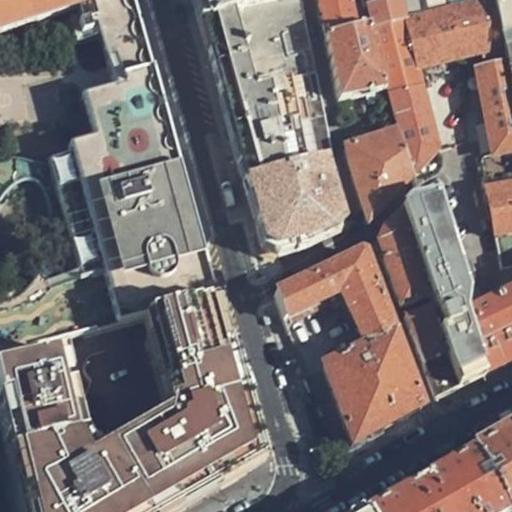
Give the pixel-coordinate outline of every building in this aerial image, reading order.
[(0,0),(0,36),(78,12),(97,6),(102,5),(100,0),(0,0)] [(130,0),(100,0),(102,5),(97,6),(99,13),(98,15),(95,20),(93,24),(99,43),(116,104),(128,147),(131,156),(132,160),(137,163),(142,165),(147,167),(152,170),(154,176),(153,179),(152,181),(149,182),(155,202),(158,202),(160,202),(163,203),(165,204),(167,209),(167,211),(165,214),(164,215),(163,216),(160,217),(165,235),(188,228),(199,268),(201,267),(208,292),(209,292),(130,0)] [(227,129),(243,187),(319,166),(331,163),(297,0),(191,0),(192,1),(227,129)] [(355,33),(345,0),(316,0),(325,39),(355,33)] [(364,0),(369,16),(417,0),(364,0)] [(417,0),(369,16),(413,178),(434,155),(416,74),(500,50),(489,0),(417,0)] [(511,0),(489,0),(500,50),(511,45),(511,0)] [(99,13),(97,6),(78,12),(82,27),(93,24),(95,20),(98,15),(99,13)] [(99,43),(93,24),(82,27),(77,29),(83,48),(99,43)] [(386,93),(369,30),(355,33),(325,39),(339,105),(386,93)] [(511,45),(500,50),(503,68),(511,112),(511,45)] [(492,158),(511,154),(511,112),(503,68),(481,72),(489,112),(483,113),(492,158)] [(476,73),(483,113),(489,112),(481,72),(476,73)] [(92,157),(128,147),(116,104),(80,115),(92,157)] [(370,225),(410,182),(398,135),(344,153),(363,214),(367,226),(370,225)] [(126,158),(131,156),(128,147),(92,157),(70,163),(74,176),(78,189),(82,184),(86,179),(92,175),(100,170),(110,165),(118,161),(126,158)] [(488,211),(511,206),(511,154),(492,158),(479,160),(488,211)] [(216,316),(209,292),(208,292),(201,267),(199,268),(188,228),(165,235),(160,217),(163,216),(164,215),(165,214),(167,211),(167,209),(165,204),(163,203),(160,202),(158,202),(155,202),(149,182),(152,181),(153,179),(154,176),(152,170),(147,167),(142,165),(137,163),(132,160),(131,156),(126,158),(118,161),(110,165),(100,170),(92,175),(86,179),(82,184),(78,189),(73,196),(68,202),(61,209),(54,220),(52,225),(50,229),(49,236),(49,238),(44,265),(33,285),(28,281),(16,300),(11,303),(0,300),(0,362),(154,329),(216,316)] [(0,165),(0,199),(1,199),(24,188),(35,189),(39,191),(46,199),(50,213),(49,236),(50,229),(52,225),(54,220),(61,209),(68,202),(73,196),(78,189),(74,176),(68,176),(9,163),(0,165)] [(319,166),(243,187),(256,232),(260,249),(278,259),(323,241),(334,236),(335,236),(332,224),(319,166)] [(399,213),(427,301),(433,320),(427,322),(451,378),(457,391),(468,386),(483,378),(462,315),(466,299),(433,200),(406,206),(399,213)] [(511,268),(511,206),(488,211),(499,271),(511,268)] [(387,279),(400,313),(427,301),(399,213),(384,228),(374,247),(387,279)] [(285,322),(303,315),(339,297),(362,349),(324,369),(350,440),(352,447),(388,426),(420,408),(363,260),(353,257),(274,299),(285,322)] [(511,291),(462,315),(483,378),(511,363),(511,291)] [(423,314),(403,323),(417,359),(435,403),(452,394),(457,391),(451,378),(427,322),(423,314)] [(19,511),(182,511),(240,479),(252,452),(216,316),(154,329),(169,431),(104,459),(104,465),(91,471),(78,438),(6,455),(19,511)] [(0,429),(6,455),(78,438),(61,362),(0,373),(0,429)] [(511,511),(511,435),(469,460),(499,511),(511,511)] [(376,511),(499,511),(469,460),(413,492),(376,511)]
